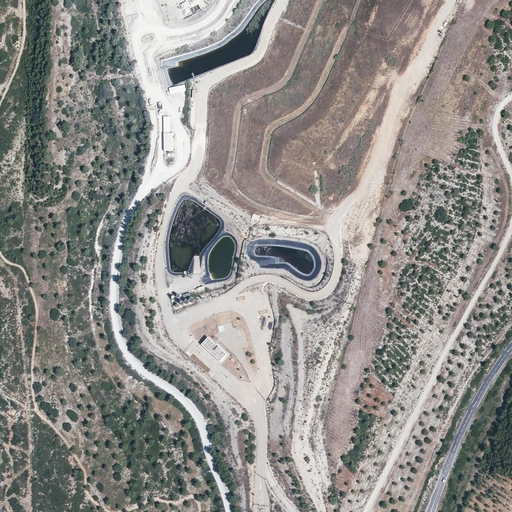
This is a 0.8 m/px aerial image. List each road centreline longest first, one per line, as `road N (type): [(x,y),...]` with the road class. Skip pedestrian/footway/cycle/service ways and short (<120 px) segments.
road 1 (track): [(367,511),(511,224)]
road 2 (secondary): [(511,347),(459,435),(430,511)]
